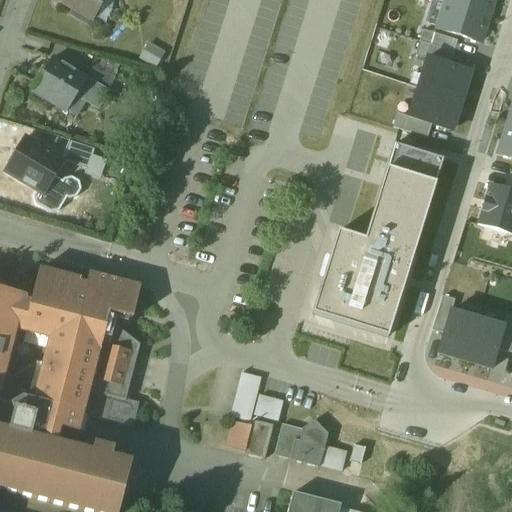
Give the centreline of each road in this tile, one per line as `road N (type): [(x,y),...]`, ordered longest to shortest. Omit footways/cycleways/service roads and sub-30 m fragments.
road 1 (residential): [(511,407),(428,380),(414,357),(511,41)]
road 2 (residential): [(0,228),(149,272)]
